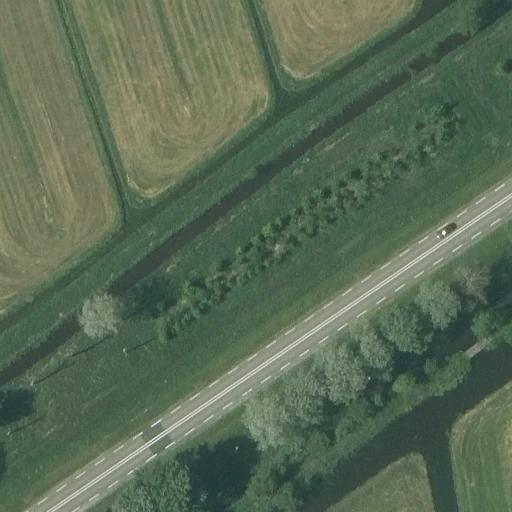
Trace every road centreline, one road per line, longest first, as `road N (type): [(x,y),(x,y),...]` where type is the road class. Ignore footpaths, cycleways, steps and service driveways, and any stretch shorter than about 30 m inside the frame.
road 1 (primary): [(47,511),(511,194)]
road 2 (track): [(243,511),(511,322)]
